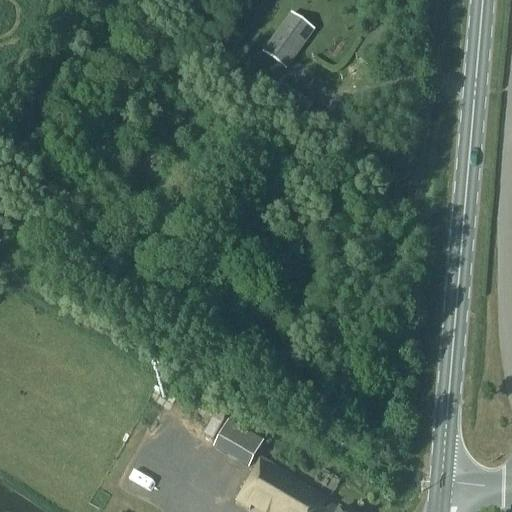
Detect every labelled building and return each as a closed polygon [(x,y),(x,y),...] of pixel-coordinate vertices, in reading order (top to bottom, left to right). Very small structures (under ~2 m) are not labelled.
[(283,70),(312,30),(291,15),(262,54),(283,70)] [(308,113),(313,106),(280,81),(275,88),(308,113)] [(315,409),(325,372),(314,369),(309,388),(304,387),(299,404),(315,409)] [(213,442),(226,418),(216,413),(203,436),(213,442)] [(248,471),(264,444),(228,423),(213,450),(248,471)] [(338,511),(337,511),(325,505),(327,501),(259,460),(234,503),(249,511),(250,511),(252,509),(256,511),(339,511),(338,511)]
